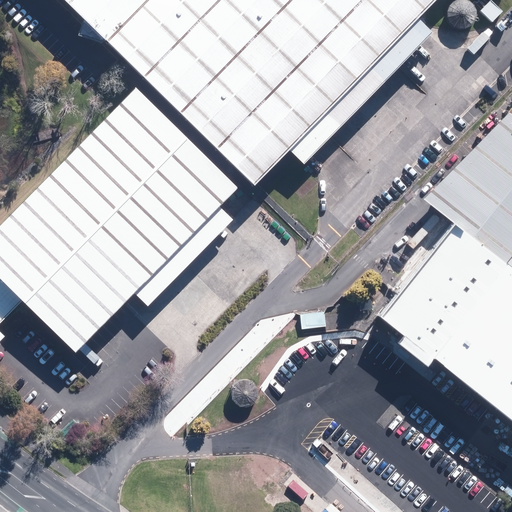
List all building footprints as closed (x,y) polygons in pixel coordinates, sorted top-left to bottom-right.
[(51,0),(79,27),(77,33),(75,39),(99,46),(140,87),(244,191),(290,145),(307,128),(371,63),(391,42),(403,30),(433,0),(51,0)] [(487,1),(477,13),(489,23),(499,12),(487,1)] [(460,31),(465,30),(469,27),(472,23),(473,18),(472,13),(470,8),(467,5),(463,3),(458,2),(453,3),(449,5),(446,9),(444,13),(443,18),(444,22),(447,26),(451,29),(455,31),(460,31)] [(206,214),(229,191),(129,94),(0,226),(0,320),(15,305),(67,356),(135,287),(153,269),(165,256),(180,242),(192,229),(206,214)] [(511,121),(511,123),(501,115),(417,200),(446,223),(331,369),(420,361),(511,432),(511,121)] [(205,330),(233,301),(221,289),(192,318),(205,330)] [(371,299),(359,298),(359,310),(371,310),(371,299)] [(299,329),(325,326),(324,312),(298,314),(299,322),(299,329)] [(248,380),(246,380),(244,380),(241,380),(239,381),(237,383),(236,384),(234,386),(233,388),(232,390),(232,392),(232,394),(233,397),(234,399),(235,401),(236,402),(238,404),(240,405),(242,405),(244,406),(247,406),(249,405),(251,404),(253,403),(255,402),(256,400),(257,398),(258,396),(258,394),(258,391),(257,389),(257,387),(255,385),(254,383),(252,382),(250,381),(248,380)] [(355,477),(326,452),(320,459),(349,484),(355,477)] [(421,492),(391,468),(384,476),(415,500),(421,492)] [(503,511),(509,506),(478,479),(454,506),(460,511),(503,511)] [(382,504),(369,493),(362,500),(375,511),(382,504)]
